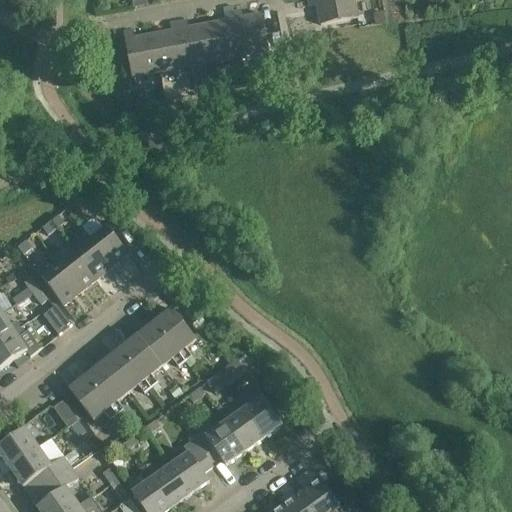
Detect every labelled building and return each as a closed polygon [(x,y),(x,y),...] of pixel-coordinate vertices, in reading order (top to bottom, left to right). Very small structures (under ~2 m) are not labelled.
[(146,0),(132,0),(134,8),(148,5),(146,0)] [(353,0),(319,0),(307,2),(309,10),(317,9),(320,28),(357,21),(353,0)] [(241,59),(268,54),(261,17),(243,20),(241,12),(232,14),(241,59)] [(207,27),(214,65),(241,59),(232,14),(224,16),(225,24),(207,27)] [(384,14),(374,16),(376,28),(386,26),(384,14)] [(187,70),(214,65),(207,27),(189,31),(187,23),(178,25),(187,70)] [(152,37),(160,75),(187,70),(178,25),(170,26),(172,34),(152,37)] [(160,75),(152,37),(135,40),(134,33),(124,35),(132,80),(160,75)] [(278,67),(270,68),(272,80),(273,80),(275,79),(280,78),(279,72),(278,67)] [(169,166),(169,175),(177,175),(177,166),(169,166)] [(86,202),(88,205),(92,202),(84,192),(72,200),(78,209),(86,202)] [(57,231),(65,225),(59,218),(51,224),(57,231)] [(51,224),(43,230),(49,238),(57,231),(51,224)] [(104,233),(91,242),(113,270),(129,257),(108,230),(104,233)] [(96,283),(113,270),(91,242),(75,255),(96,283)] [(26,243),(18,249),(24,257),(32,250),(26,243)] [(80,295),(96,283),(75,255),(59,268),(80,295)] [(59,268),(42,280),(64,308),(80,295),(59,268)] [(28,289),(19,296),(24,302),(29,299),(33,296),(40,291),(31,280),(25,285),(28,289)] [(49,302),(40,291),(33,296),(42,307),(49,302)] [(0,316),(3,315),(11,310),(2,296),(0,297),(0,316)] [(57,308),(44,317),(60,337),(72,327),(57,308)] [(155,325),(186,364),(192,359),(186,351),(197,343),(172,311),(155,325)] [(11,328),(3,315),(0,316),(0,344),(21,330),(17,324),(11,328)] [(138,338),(162,369),(173,361),(179,369),(186,364),(155,325),(138,338)] [(15,334),(0,344),(0,372),(14,363),(18,369),(30,361),(41,352),(29,334),(25,337),(21,330),(15,334)] [(162,369),(138,338),(121,351),(151,391),(158,385),(152,378),(162,369)] [(104,365),(128,396),(138,388),(145,396),(151,391),(121,351),(104,365)] [(86,378),(117,417),(124,412),(118,404),(128,396),(104,365),(86,378)] [(233,372),(221,381),(226,388),(238,379),(233,372)] [(86,378),(69,392),(94,423),(104,415),(111,423),(117,417),(86,378)] [(215,396),(226,388),(221,381),(210,389),(215,396)] [(178,388),(170,394),(174,399),(182,393),(178,388)] [(256,389),(237,403),(244,413),(264,441),(283,428),(263,399),(256,389)] [(205,396),(200,390),(189,398),(194,405),(205,396)] [(54,410),(68,430),(79,423),(64,403),(54,410)] [(244,413),(225,426),(245,454),(264,441),(244,413)] [(117,417),(111,423),(117,431),(124,426),(117,417)] [(79,423),(68,430),(68,431),(72,428),(80,439),(87,435),(79,423)] [(161,429),(156,423),(144,431),(148,438),(161,429)] [(209,425),(191,437),(214,469),(211,466),(220,460),(226,468),(245,454),(225,426),(215,433),(209,425)] [(0,449),(0,456),(10,471),(39,451),(26,431),(0,449)] [(125,445),(130,452),(142,443),(137,436),(125,445)] [(204,476),(214,469),(191,437),(190,438),(194,443),(185,450),(189,456),(170,469),(190,497),(210,484),(204,476)] [(119,460),(130,452),(125,445),(114,453),(119,460)] [(10,471),(31,500),(72,471),(64,460),(52,469),(39,451),(10,471)] [(170,469),(152,482),(172,510),(190,497),(170,469)] [(31,500),(39,511),(75,511),(80,509),(67,491),(79,482),(72,471),(31,500)] [(103,476),(111,487),(118,483),(110,471),(103,476)] [(144,511),(169,511),(172,510),(152,482),(132,495),(144,511)] [(313,511),(336,511),(340,509),(321,482),(302,496),(313,511)] [(126,494),(118,483),(111,487),(119,499),(126,494)] [(285,511),(313,511),(302,496),(283,509),(285,511)] [(138,511),(131,501),(120,508),(122,511),(138,511)] [(80,509),(75,511),(97,511),(91,502),(80,509)]
